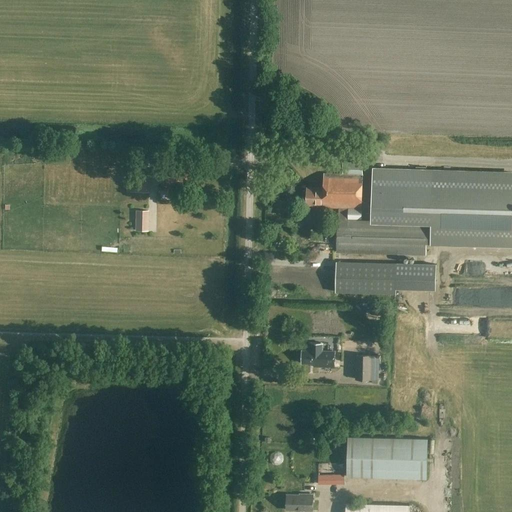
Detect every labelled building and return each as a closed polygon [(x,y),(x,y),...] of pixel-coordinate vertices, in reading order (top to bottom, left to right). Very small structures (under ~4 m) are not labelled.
[(361,221),(363,163),(343,163),(342,174),(324,174),(324,189),(307,188),(306,205),(323,206),(323,208),(339,208),(338,220),(337,220),(336,252),(426,255),(426,231),(431,231),(430,245),(511,247),(511,171),(375,168),(373,221),(361,221)] [(198,183),(198,168),(181,168),(159,167),(159,183),(198,183)] [(137,178),(136,192),(148,192),(149,178),(137,178)] [(148,211),(135,211),(135,230),(147,231),(148,211)] [(336,262),(335,292),(395,294),(396,282),(436,283),(436,265),(336,262)] [(323,343),(311,343),(310,351),(301,351),(301,364),(323,364),(323,359),(335,360),(335,351),(322,351),(323,343)] [(371,356),(356,355),(356,380),(371,380),(371,356)] [(428,439),(348,437),(347,477),(427,479),(428,439)] [(345,475),(319,476),(319,485),(345,485),(345,475)] [(313,495),(304,494),(304,495),(287,495),(287,510),(312,511),(313,495)]
